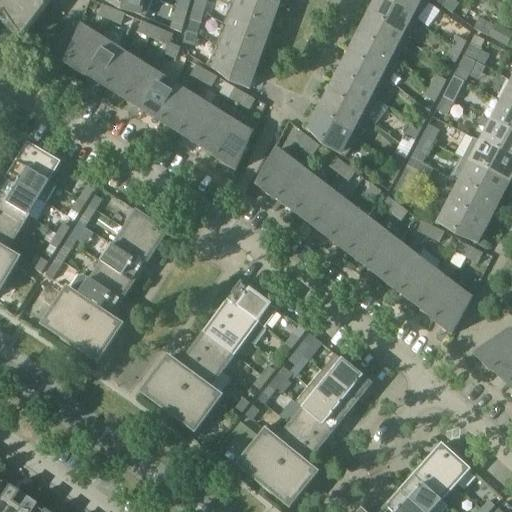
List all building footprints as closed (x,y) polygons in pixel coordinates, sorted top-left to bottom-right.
[(0,0),(0,17),(0,18),(5,13),(23,39),(52,0),(0,0)] [(153,0),(106,0),(106,1),(145,18),(153,0)] [(188,11),(191,0),(179,0),(177,8),(188,11)] [(232,0),(229,5),(233,7),(233,5),(271,27),(279,6),(267,0),(232,0)] [(388,0),(378,0),(371,14),(406,41),(407,40),(420,23),(417,20),(416,21),(388,0)] [(425,0),(388,0),(416,21),(417,20),(430,3),(425,0)] [(453,0),(443,0),(440,5),(453,14),(460,4),(453,0)] [(233,5),(233,7),(222,26),(225,27),(226,26),(264,48),(271,27),(233,5)] [(99,16),(110,21),(114,10),(103,6),(99,16)] [(185,23),(188,11),(177,8),(174,20),(185,23)] [(125,15),(114,10),(110,21),(121,25),(125,15)] [(201,24),(204,14),(193,11),(190,21),(201,24)] [(371,14),(361,34),(396,60),(397,59),(410,42),(407,40),(406,41),(371,14)] [(480,19),(474,29),(489,37),(494,26),(480,19)] [(139,33),(150,38),(154,27),(143,22),(139,33)] [(507,47),(511,38),(511,31),(497,23),(489,37),(507,47)] [(215,46),(218,48),(218,47),(256,68),(264,48),(226,26),(225,27),(215,46)] [(165,32),(154,27),(150,38),(161,42),(165,32)] [(88,79),(88,77),(87,76),(102,40),(82,28),(67,66),(88,79)] [(187,32),(184,43),(195,46),(198,35),(187,32)] [(361,34),(351,54),(386,80),(387,79),(400,62),(397,59),(396,60),(361,34)] [(457,37),(451,48),(461,53),(467,43),(457,37)] [(120,52),(102,40),(87,76),(88,77),(106,88),(120,52)] [(181,48),(170,44),(166,55),(176,60),(181,48)] [(471,45),(464,57),(475,63),(482,50),(471,45)] [(249,90),(256,68),(218,47),(218,48),(207,67),(249,90)] [(461,53),(451,48),(446,59),(456,64),(461,53)] [(106,88),(124,99),(139,64),(120,52),(106,88)] [(390,81),(387,79),(386,80),(351,54),(341,73),(376,99),(377,98),(390,81)] [(465,82),(475,63),(464,57),(454,76),(465,82)] [(158,75),(139,64),(124,99),(143,111),(158,75)] [(191,76),(201,82),(207,72),(197,66),(191,76)] [(218,78),(207,72),(201,82),(212,88),(218,78)] [(341,73),(331,93),(366,119),(366,118),(369,120),(376,125),(389,109),(379,101),(380,101),(377,98),(376,99),(341,73)] [(176,87),(158,75),(143,111),(162,123),(176,87)] [(436,76),(431,87),(441,92),(447,82),(436,76)] [(454,77),(444,98),(454,103),(465,83),(454,77)] [(511,86),(503,103),(511,107),(511,86)] [(162,123),(180,135),(195,99),(176,87),(162,123)] [(441,92),(431,87),(425,97),(436,103),(441,92)] [(229,98),(239,104),(245,94),(234,88),(229,98)] [(331,93),(321,112),(356,139),(357,137),(369,120),(366,118),(366,119),(331,93)] [(245,94),(239,104),(250,110),(255,100),(245,94)] [(454,103),(443,98),(437,110),(448,116),(454,103)] [(493,123),(511,132),(511,107),(503,103),(492,98),(482,117),(493,123)] [(213,110),(195,99),(180,135),(199,146),(213,110)] [(199,146),(216,157),(217,158),(232,122),(213,110),(199,146)] [(360,140),(357,137),(356,139),(321,112),(311,132),(345,159),(360,140)] [(421,131),(427,120),(416,115),(411,126),(421,131)] [(251,134),(232,122),(217,158),(216,157),(215,159),(236,172),(251,134)] [(511,132),(493,123),(482,143),(511,158),(511,132)] [(421,131),(411,126),(405,136),(416,142),(421,131)] [(429,126),(422,138),(433,144),(440,131),(429,126)] [(294,141),(304,149),(311,140),(301,132),(294,141)] [(405,136),(401,145),(411,150),(416,142),(405,136)] [(433,144),(422,138),(416,151),(427,156),(433,144)] [(463,159),(472,163),(506,181),(507,180),(511,173),(511,158),(482,143),(482,144),(473,139),(463,159)] [(320,147),(311,140),(304,149),(313,156),(320,147)] [(25,151),(18,163),(49,182),(60,164),(30,145),(26,152),(25,151)] [(401,145),(396,154),(406,159),(411,150),(401,145)] [(296,165),(277,151),(259,187),(278,202),(279,201),(278,200),(296,165)] [(396,154),(390,165),(401,170),(406,159),(396,154)] [(330,168),(339,175),(346,166),(337,159),(330,168)] [(452,179),(461,184),(495,201),(496,200),(507,186),(510,182),(507,180),(506,181),(472,163),(463,159),(452,179)] [(57,186),(49,182),(18,163),(10,175),(12,176),(9,181),(39,200),(46,204),(57,186)] [(279,201),(295,213),(313,179),(296,165),(278,200),(279,201)] [(401,170),(390,165),(385,175),(395,181),(401,170)] [(356,173),(346,166),(339,175),(349,182),(356,173)] [(408,166),(401,179),(412,184),(419,172),(408,166)] [(295,213),(313,226),(331,192),(313,179),(295,213)] [(412,184),(401,179),(395,191),(406,197),(412,184)] [(0,199),(29,217),(39,200),(9,181),(5,187),(4,186),(0,192),(0,199)] [(499,202),(496,200),(495,201),(461,184),(451,204),(485,222),(486,220),(497,206),(499,202)] [(382,193),(372,185),(365,195),(375,202),(382,193)] [(87,187),(79,200),(86,204),(94,191),(87,187)] [(313,226),(330,240),(348,205),(331,192),(313,226)] [(96,197),(90,207),(96,211),(103,201),(96,197)] [(0,223),(18,235),(29,217),(0,199),(0,223)] [(383,208),(392,215),(399,206),(390,199),(383,208)] [(86,204),(79,200),(73,210),(79,215),(86,204)] [(489,222),(486,220),(485,222),(451,204),(440,225),(474,243),(475,241),(486,227),(489,222)] [(330,240),(348,253),(366,219),(348,205),(330,240)] [(408,213),(399,206),(392,215),(401,222),(408,213)] [(83,217),(90,221),(96,211),(90,207),(83,217)] [(167,232),(137,212),(125,230),(156,250),(164,239),(163,238),(167,232)] [(348,253),(365,267),(383,232),(366,219),(348,253)] [(418,232),(429,238),(434,228),(424,222),(418,232)] [(0,247),(8,252),(18,235),(0,223),(0,247)] [(70,229),(64,224),(57,235),(64,239),(70,229)] [(445,233),(434,228),(429,238),(439,243),(445,233)] [(147,261),(149,262),(156,250),(125,230),(114,247),(144,267),(147,261)] [(68,241),(75,246),(81,235),(74,231),(68,241)] [(365,267),(383,280),(401,246),(383,232),(365,267)] [(64,239),(57,235),(51,245),(58,249),(64,239)] [(68,256),(75,246),(68,241),(62,252),(68,256)] [(456,253),(467,259),(472,249),(462,243),(456,253)] [(383,280),(400,293),(418,259),(401,246),(383,280)] [(0,294),(21,259),(8,252),(0,247),(0,294)] [(141,273),(140,272),(144,267),(114,247),(103,264),(134,284),(141,273)] [(478,265),(483,254),(472,249),(467,259),(478,265)] [(42,259),(35,269),(42,274),(49,263),(42,259)] [(57,259),(46,276),(53,281),(64,263),(57,259)] [(418,307),(435,272),(418,259),(400,293),(418,307)] [(125,295),(126,296),(134,284),(103,264),(92,281),(121,300),(125,295)] [(435,320),(453,286),(435,272),(418,307),(434,319),(435,320)] [(73,292),(81,297),(80,298),(111,318),(112,318),(119,307),(117,306),(121,300),(92,281),(91,281),(83,276),(78,277),(72,286),(73,292)] [(237,290),(229,301),(259,323),(266,328),(278,310),(272,306),(243,285),(239,291),(237,290)] [(435,320),(434,319),(433,321),(452,336),(471,300),(453,286),(435,320)] [(80,298),(81,297),(73,292),(68,289),(43,327),(99,364),(124,326),(117,321),(112,318),(111,318),(80,298)] [(229,301),(221,312),(222,313),(218,319),(247,340),(254,346),(267,329),(266,328),(259,323),(229,301)] [(218,319),(214,324),(213,323),(205,334),(235,356),(247,340),(218,319)] [(494,374),(495,373),(494,371),(511,358),(511,335),(509,333),(476,357),(494,374)] [(205,334),(197,345),(198,346),(194,351),(223,373),(235,356),(205,334)] [(294,335),(286,344),(293,349),(300,340),(294,335)] [(304,342),(296,352),(303,357),(310,347),(304,342)] [(285,359),(293,349),(286,344),(279,354),(285,359)] [(194,351),(190,357),(189,356),(181,366),(181,367),(211,389),(211,388),(223,373),(194,351)] [(295,366),(303,357),(296,352),(289,361),(295,366)] [(322,372),(330,378),(359,402),(367,391),(366,390),(371,384),(336,356),(322,372)] [(223,397),(211,388),(211,389),(181,367),(181,366),(169,357),(142,394),(196,434),(223,397)] [(511,384),(511,358),(494,371),(495,373),(510,386),(511,384)] [(269,367),(261,376),(268,381),(275,372),(269,367)] [(309,388),(317,394),(344,416),(349,411),(350,412),(359,402),(330,378),(322,372),(309,388)] [(279,374),(271,384),(278,389),(285,379),(279,374)] [(260,391),(268,381),(261,376),(254,386),(260,391)] [(270,398),(278,389),(271,384),(264,393),(270,398)] [(340,421),(344,416),(317,394),(309,388),(296,404),(304,410),(333,433),(342,422),(340,421)] [(244,399),(236,409),(243,414),(250,404),(244,399)] [(293,402),(280,417),(291,425),(319,448),(323,443),(324,444),(333,433),(304,410),(296,404),(293,402)] [(260,412),(253,407),(246,416),(252,421),(260,412)] [(291,425),(279,441),(278,441),(307,465),(308,464),(316,454),(315,453),(319,448),(291,425)] [(267,431),(239,467),(291,509),(319,474),(308,464),(307,465),(278,441),(279,441),(267,431)] [(437,451),(428,461),(456,486),(470,470),(444,447),(439,452),(437,451)] [(420,473),(416,478),(442,502),(456,486),(428,461),(419,472),(420,473)] [(443,511),(448,507),(442,502),(416,478),(411,483),(410,481),(401,492),(423,511),(443,511)] [(17,511),(25,501),(7,488),(0,498),(0,511),(17,511)] [(388,508),(392,511),(423,511),(401,492),(392,502),(393,503),(388,508)] [(17,511),(41,511),(25,501),(17,511)] [(489,501),(481,510),(483,511),(490,511),(495,507),(489,501)]
